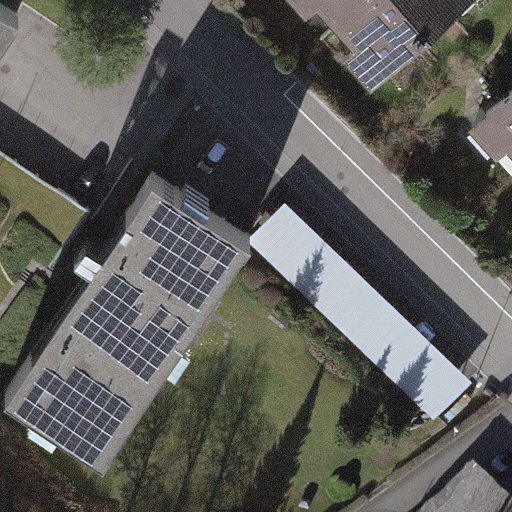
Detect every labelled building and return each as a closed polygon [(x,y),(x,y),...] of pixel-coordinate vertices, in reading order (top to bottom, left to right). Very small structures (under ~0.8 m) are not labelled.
[(290,0),(375,92),(476,0),(290,0)] [(0,60),(24,25),(0,9),(0,60)] [(511,94),(474,128),(511,170),(511,94)] [(6,383),(107,449),(258,220),(157,154),(6,383)] [(285,202),(253,238),(431,414),(476,380),(285,202)] [(511,511),(511,504),(472,463),(422,511),(511,511)]
